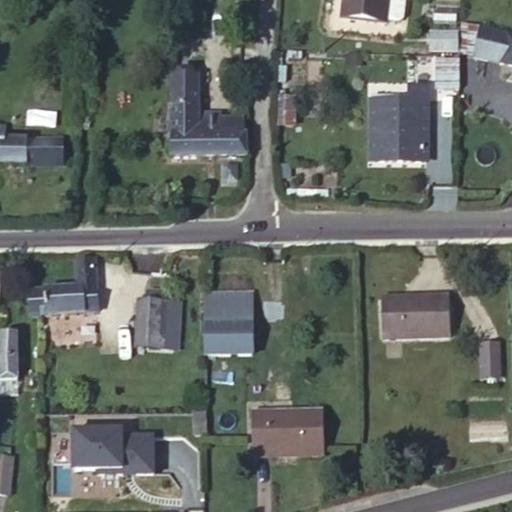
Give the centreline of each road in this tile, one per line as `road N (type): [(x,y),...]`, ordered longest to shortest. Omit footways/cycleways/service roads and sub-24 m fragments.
road 1 (tertiary): [(0,238),(260,231)]
road 2 (tertiary): [(260,231),(511,224)]
road 3 (unclassified): [(266,0),(260,231)]
road 4 (unknown): [(260,231),(283,376)]
road 5 (unclassified): [(393,511),(511,481)]
